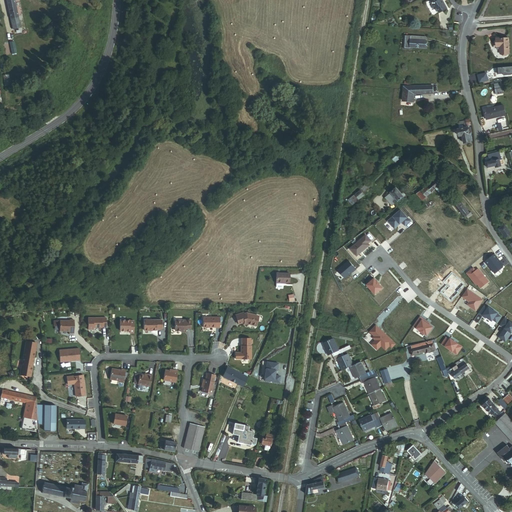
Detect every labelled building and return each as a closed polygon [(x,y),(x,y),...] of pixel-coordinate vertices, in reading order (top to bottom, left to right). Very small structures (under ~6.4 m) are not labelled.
[(442,15),(450,10),(443,0),(434,0),(434,1),(436,5),(434,7),(438,12),(440,11),(442,15)] [(14,37),(23,35),(17,1),(9,2),(14,37)] [(501,54),(510,53),(509,37),(495,38),(496,47),(501,47),(501,54)] [(411,46),(426,46),(426,39),(406,38),(406,46),(411,46)] [(501,95),(508,92),(505,83),(498,85),(501,95)] [(414,96),(432,92),(431,85),(417,87),(403,87),(401,101),(413,103),(414,96)] [(499,117),(506,116),(503,104),(483,109),(485,118),(499,114),(499,117)] [(464,143),(471,141),(470,136),(473,135),(470,122),(460,125),(461,129),(458,129),(459,137),(462,136),(464,143)] [(501,163),(504,163),(503,157),(501,157),(500,151),(487,153),(488,159),(485,160),(486,166),(494,164),(495,168),(502,166),(501,163)] [(389,159),(392,162),(401,155),(400,155),(398,152),(389,159)] [(360,189),(362,193),(369,187),(366,183),(360,189)] [(396,201),(399,199),(403,196),(401,193),(397,188),(390,193),(395,201),(396,201)] [(426,195),(430,200),(441,191),(438,188),(434,192),(432,190),(426,195)] [(357,200),(364,195),(362,193),(360,189),(353,195),(357,200)] [(390,205),(395,201),(390,193),(385,197),(390,205)] [(473,210),(470,212),(454,197),(449,202),(465,219),(468,216),(470,218),(476,213),(473,210)] [(504,236),(510,232),(503,223),(498,227),(504,236)] [(371,240),(366,235),(351,248),(357,256),(370,244),(368,243),(371,240)] [(503,265),(494,253),(485,261),(492,269),(491,271),(496,277),(502,273),(500,270),(503,267),(503,265)] [(356,268),(349,260),(338,269),(345,277),(353,271),(356,268)] [(488,281),(478,268),(475,271),(473,268),(467,274),(476,285),(477,284),(480,288),(488,281)] [(290,282),(290,273),(277,273),(277,283),(286,283),(286,282),(290,282)] [(378,282),(375,279),(368,285),(376,294),(383,288),(380,284),(381,284),(378,281),(378,282)] [(483,300),(468,290),(463,297),(471,303),(473,304),(471,306),(472,308),(476,310),(483,300)] [(489,309),(485,306),(480,313),(484,316),(485,315),(487,317),(491,320),(492,318),(498,322),(501,316),(498,314),(498,313),(490,307),(489,309)] [(246,324),(256,327),(259,316),(248,313),(245,313),(245,312),(236,312),(236,322),(243,321),(243,324),(246,324)] [(206,328),(220,328),(220,316),(206,316),(206,328)] [(428,321),(421,316),(414,326),(422,331),(421,331),(426,334),(428,335),(434,327),(430,324),(427,322),(428,321)] [(103,327),(106,327),(107,317),(88,317),(88,330),(94,330),(94,328),(103,328),(103,327)] [(511,333),(511,321),(505,318),(501,325),(506,328),(500,337),(507,341),(511,333)] [(69,332),(74,332),(74,319),(69,319),(69,320),(59,320),(59,331),(69,331),(69,332)] [(156,329),(161,329),(161,319),(143,319),(143,329),(156,330),(156,329)] [(129,333),(134,333),(134,320),(119,320),(119,331),(129,331),(129,333)] [(186,329),(191,329),(191,320),(174,320),(174,329),(175,330),(181,331),(181,332),(185,332),(186,331),(186,329)] [(396,344),(377,326),(371,332),(375,337),(374,338),(376,340),(372,345),(378,350),(382,346),(386,350),(390,346),(392,348),(396,344)] [(235,360),(251,360),(251,346),(250,346),(250,338),(242,338),(242,346),(241,346),(241,353),(235,353),(235,360)] [(331,353),(339,350),(334,338),(323,343),(328,355),(331,353)] [(20,377),(32,379),(37,342),(25,341),(20,377)] [(410,349),(412,355),(434,349),(433,344),(437,343),(436,341),(405,347),(406,349),(410,349)] [(340,353),(347,350),(346,347),(339,350),(331,353),(333,356),(340,353)] [(76,361),(80,361),(79,349),(59,350),(60,362),(70,362),(70,360),(76,359),(76,361)] [(350,367),(353,366),(348,354),(342,357),(337,359),(342,370),(350,367)] [(446,379),(452,377),(449,369),(444,357),(440,358),(446,379)] [(370,372),(374,370),(369,359),(365,361),(370,372)] [(466,359),(449,369),(452,377),(453,379),(456,377),(457,377),(471,368),(466,359)] [(278,364),(266,362),(264,381),(279,383),(280,376),(276,376),(278,364)] [(359,377),(366,374),(361,362),(353,366),(350,367),(355,378),(357,378),(359,377)] [(166,377),(178,380),(181,368),(177,367),(176,368),(172,368),(168,367),(166,377)] [(224,377),(244,387),(249,378),(229,368),(224,377)] [(386,388),(392,386),(385,369),(376,372),(386,388)] [(361,380),(374,375),(375,374),(374,370),(370,372),(366,374),(359,377),(361,380)] [(204,390),(215,393),(218,380),(217,380),(218,373),(210,371),(208,378),(206,377),(205,381),(206,382),(205,386),(204,390)] [(122,386),(126,387),(127,380),(128,376),(128,373),(124,372),(123,374),(114,372),(113,383),(122,385),(122,386)] [(84,383),(82,383),(82,380),(83,380),(83,375),(66,377),(67,384),(74,384),(76,397),(85,396),(84,383)] [(363,384),(365,383),(375,378),(374,375),(361,380),(363,384)] [(370,394),(380,390),(375,378),(365,383),(370,394)] [(140,389),(153,391),(155,380),(151,379),(150,380),(146,379),(142,379),(140,389)] [(38,424),(39,407),(40,403),(40,398),(0,389),(0,396),(27,402),(21,428),(33,431),(33,430),(38,430),(38,428),(38,424)] [(379,404),(385,401),(380,390),(370,394),(375,405),(379,404)] [(498,401),(506,414),(508,404),(502,397),(498,401)] [(499,412),(499,411),(489,400),(484,404),(494,416),(495,415),(497,416),(500,413),(499,412)] [(339,420),(343,418),(349,415),(343,402),(333,407),(339,420)] [(38,424),(43,425),(46,408),(39,407),(38,424)] [(42,431),(53,432),(57,409),(46,408),(43,425),(42,431)] [(377,429),(384,426),(380,418),(378,412),(371,415),(376,426),(377,429)] [(385,429),(396,424),(391,413),(380,418),(384,426),(385,429)] [(113,424),(125,426),(127,415),(114,414),(113,424)] [(511,438),(511,419),(506,414),(497,421),(511,438)] [(364,431),(376,426),(371,415),(359,420),(364,431)] [(67,430),(86,429),(85,420),(67,421),(67,430)] [(183,449),(198,452),(205,425),(197,423),(197,425),(189,424),(183,449)] [(253,444),(255,445),(257,437),(254,436),(255,431),(248,429),(248,427),(235,424),(233,435),(236,436),(235,439),(239,440),(238,443),(252,446),(253,444)] [(342,444),(353,439),(346,425),(339,428),(336,429),(342,444)] [(268,446),(268,444),(269,444),(270,439),(270,438),(264,436),(261,435),(259,444),(268,446)] [(163,449),(176,452),(178,443),(164,440),(163,449)] [(413,448),(420,457),(426,452),(420,443),(413,440),(411,447),(414,448),(413,448)] [(395,454),(401,456),(404,446),(398,444),(395,454)] [(115,462),(129,464),(130,458),(116,455),(115,462)] [(129,464),(140,466),(141,459),(130,458),(129,464)] [(163,471),(164,467),(157,465),(158,462),(150,461),(148,468),(163,471)] [(396,463),(390,462),(389,467),(385,466),(384,470),(393,473),(396,463)] [(430,472),(439,483),(450,472),(441,462),(430,472)] [(342,482),(366,475),(363,467),(340,474),(342,482)] [(328,486),(326,475),(313,482),(313,485),(312,485),(311,493),(317,491),(317,490),(328,486)] [(258,499),(265,498),(269,478),(259,476),(258,482),(259,482),(257,492),(257,493),(259,493),(258,499)] [(393,479),(378,477),(376,488),(391,490),(391,489),(393,480),(393,479)] [(16,487),(17,487),(17,483),(5,482),(5,480),(3,480),(0,479),(0,485),(11,487),(16,487)] [(79,501),(85,502),(88,485),(83,484),(82,487),(75,485),(75,489),(45,483),(42,494),(67,499),(66,503),(78,505),(79,501)] [(118,492),(120,494),(129,486),(128,484),(118,492)] [(139,494),(148,496),(149,491),(140,489),(141,486),(133,485),(132,492),(131,492),(129,503),(132,503),(131,510),(137,511),(139,494)] [(248,500),(258,499),(259,493),(257,493),(257,492),(242,489),(240,498),(248,500)] [(107,505),(118,506),(108,493),(96,492),(95,510),(102,510),(103,498),(107,498),(107,505)] [(450,503),(453,501),(448,495),(445,497),(445,498),(449,503),(450,503)] [(465,500),(463,497),(459,500),(464,508),(474,501),(470,496),(465,500)] [(443,508),(449,503),(445,498),(439,503),(443,508)] [(456,511),(453,507),(450,503),(449,503),(443,508),(445,509),(441,511),(456,511)]
